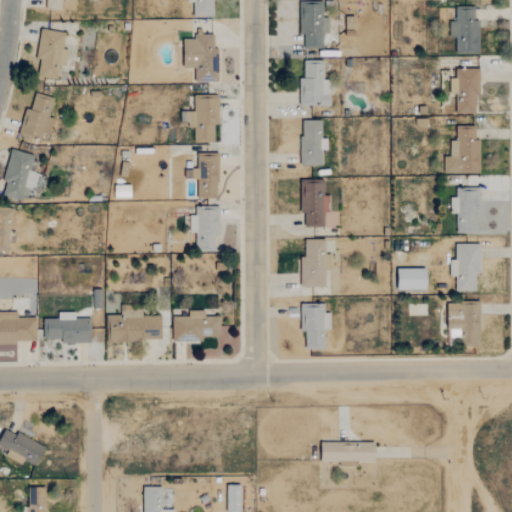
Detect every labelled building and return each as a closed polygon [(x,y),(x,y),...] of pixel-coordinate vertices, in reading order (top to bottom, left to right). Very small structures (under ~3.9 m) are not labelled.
[(44,0),(44,10),(61,10),(62,0),(44,0)] [(187,0),(187,2),(193,2),(193,16),(214,16),(214,0),(187,0)] [(300,35),(303,35),(304,48),(323,48),(323,34),(329,33),(329,17),(323,17),(323,1),(299,1),(300,35)] [(474,7),(455,7),(456,21),(449,21),(449,37),(455,37),(455,53),(479,53),(478,20),(475,20),(474,7)] [(36,75),(58,78),(60,65),(67,66),(68,50),(63,49),(65,32),(41,30),(36,75)] [(218,81),(218,48),(214,48),(214,35),(194,35),(195,39),(183,39),(184,68),(195,68),(195,82),(218,81)] [(324,60),(303,61),(304,79),(299,79),(300,105),(330,104),(330,80),(324,80),(324,60)] [(480,69),(456,69),(456,78),(450,78),(450,94),(456,94),(455,113),(475,113),(475,96),(479,96),(480,69)] [(54,98),(34,93),(30,110),(25,109),(19,134),(41,140),(43,132),(49,134),(53,118),(49,116),(54,98)] [(215,141),(214,125),(219,125),(219,95),(194,95),(194,112),(188,112),(188,128),(194,127),(194,141),(215,141)] [(322,120),(301,121),(301,165),(322,165),(322,150),(328,150),(327,139),(322,139),(322,120)] [(475,126),(456,126),(456,141),(450,141),(451,156),(443,157),(443,174),(480,173),(479,139),(475,139),(475,126)] [(34,155),(11,149),(2,182),(6,183),(3,195),(26,201),(29,188),(34,189),(39,170),(31,168),(34,155)] [(197,199),(219,198),(217,153),(197,153),(197,168),(187,169),(187,179),(196,179),(197,199)] [(329,213),(330,195),(324,195),(324,181),(301,180),(301,214),(305,214),(304,227),(324,227),(324,213),(329,213)] [(131,197),(130,185),(114,185),(114,197),(131,197)] [(455,214),(455,232),(475,232),(476,215),(480,215),(480,188),(455,188),(455,198),(449,197),(448,214),(455,214)] [(11,232),(13,208),(0,206),(0,251),(8,252),(9,242),(14,243),(15,232),(11,232)] [(219,207),(195,208),(195,216),(189,216),(189,233),(195,233),(196,251),(215,251),(215,234),(220,234),(219,207)] [(325,240),(305,240),(305,257),(301,257),(300,287),(325,287),(326,271),(331,271),(332,255),(325,254),(325,240)] [(481,274),(481,244),(455,244),(455,260),(449,260),(449,276),(456,276),(456,291),(476,291),(476,274),(481,274)] [(396,291),(394,271),(421,269),(423,289),(396,291)] [(480,303),(449,303),(449,346),(479,346),(480,303)] [(301,332),(305,332),(306,349),(325,348),(325,330),(331,330),(331,313),(325,313),(325,304),(300,304),(301,332)] [(36,317),(17,318),(17,311),(0,311),(0,344),(17,344),(17,341),(36,341),(36,317)] [(220,337),(219,316),(205,317),(204,311),(187,311),(187,316),(172,316),(173,342),(203,341),(203,337),(220,337)] [(43,319),(43,339),(62,339),(62,343),(89,343),(89,318),(75,318),(75,312),(57,313),(57,319),(43,319)] [(109,342),(160,341),(160,316),(141,316),(141,312),(109,313),(109,342)] [(45,446),(5,427),(0,437),(0,445),(8,449),(6,455),(22,463),(24,459),(36,465),(45,446)] [(320,461),(339,461),(339,465),(358,466),(358,461),(375,461),(376,441),(362,441),(362,443),(321,441),(320,461)] [(241,485),(227,485),(226,511),(240,511),(241,485)] [(174,511),(174,509),(162,509),(162,486),(143,486),(142,511),(174,511)] [(45,511),(45,488),(27,488),(27,511),(45,511)]
